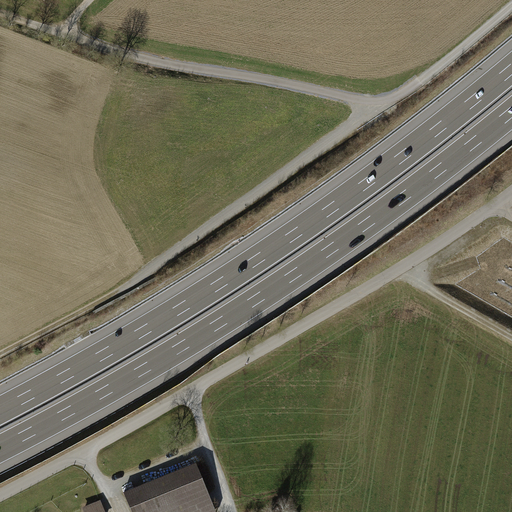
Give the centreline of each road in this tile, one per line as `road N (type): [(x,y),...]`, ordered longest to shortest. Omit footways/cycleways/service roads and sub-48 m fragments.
road 1 (motorway): [(511,68),(274,247),(0,410)]
road 2 (motorway): [(0,448),(256,300),(511,112)]
road 3 (residential): [(0,494),(342,302),(511,191)]
road 4 (track): [(58,33),(142,57),(378,101),(413,86),(511,5)]
road 5 (track): [(142,57),(96,153),(147,246),(144,266),(130,283),(0,354)]
road 6 (track): [(401,267),(511,335)]
